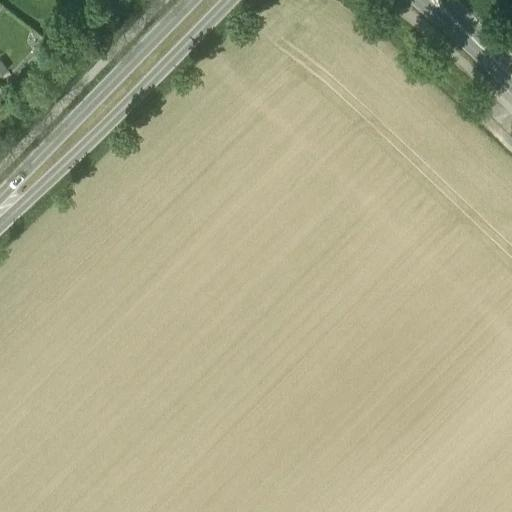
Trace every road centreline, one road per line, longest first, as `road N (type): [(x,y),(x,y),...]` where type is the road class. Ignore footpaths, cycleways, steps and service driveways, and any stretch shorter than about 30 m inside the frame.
road 1 (secondary): [(0,226),(231,0)]
road 2 (secondary): [(189,0),(0,195)]
